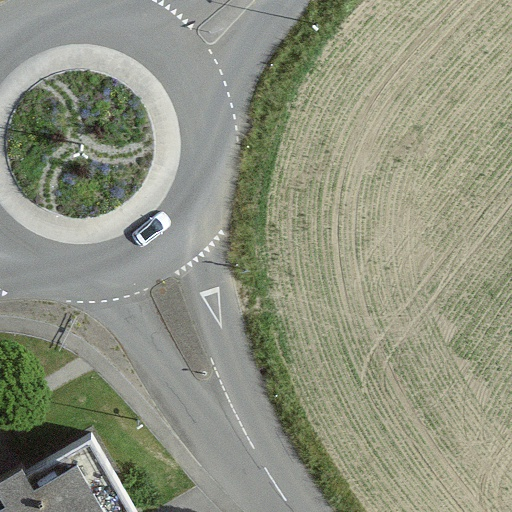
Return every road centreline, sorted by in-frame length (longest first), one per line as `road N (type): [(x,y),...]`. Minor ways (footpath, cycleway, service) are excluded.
road 1 (residential): [(152,260),(206,375),(275,485)]
road 2 (secondary): [(152,260),(195,218),(214,178),(219,135),(210,92),(187,54)]
road 3 (secondary): [(187,54),(151,24),(106,7),(59,7),(0,36)]
road 4 (secondary): [(0,250),(56,275),(94,277),(152,260)]
